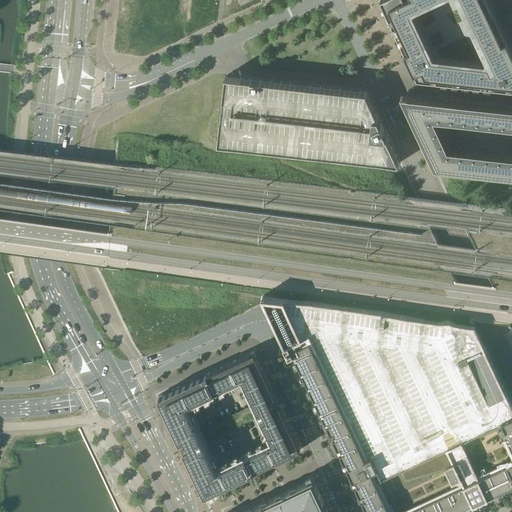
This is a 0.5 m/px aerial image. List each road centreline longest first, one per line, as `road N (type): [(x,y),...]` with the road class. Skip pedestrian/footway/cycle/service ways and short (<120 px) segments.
road 1 (secondary): [(511,294),(0,224)]
road 2 (secondary): [(0,237),(511,307)]
road 3 (unclassified): [(511,372),(337,0)]
road 4 (secondary): [(48,81),(36,241),(54,300),(96,375)]
road 5 (secondary): [(115,370),(73,297),(57,249),(71,84)]
road 6 (residential): [(71,84),(143,84),(316,0)]
road 7 (residential): [(258,321),(347,511)]
road 8 (tertiary): [(183,511),(124,385)]
road 9 (tertiary): [(106,394),(179,511)]
